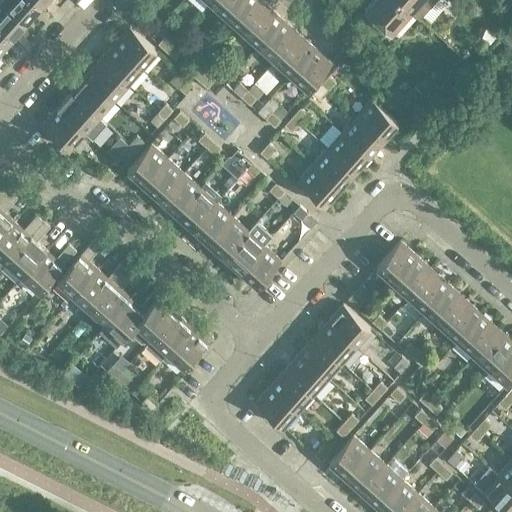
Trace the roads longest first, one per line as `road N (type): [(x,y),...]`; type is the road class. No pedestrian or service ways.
road 1 (residential): [(264,341),(397,193),(511,303)]
road 2 (residential): [(264,341),(129,226),(64,203),(0,141)]
road 3 (residential): [(324,511),(209,405),(264,341)]
road 4 (secondary): [(209,511),(0,405)]
road 5 (secondary): [(0,420),(176,511)]
road 6 (residential): [(0,129),(112,0)]
